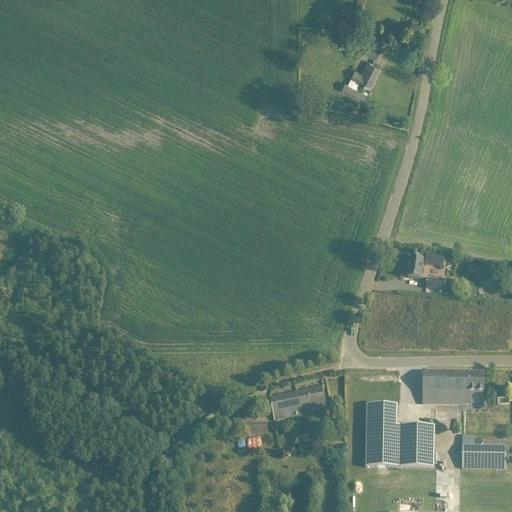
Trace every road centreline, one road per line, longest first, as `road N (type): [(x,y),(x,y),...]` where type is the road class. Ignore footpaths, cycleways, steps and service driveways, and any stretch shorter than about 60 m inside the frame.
road 1 (unclassified): [(511,351),(338,353),(407,164),(443,0)]
road 2 (unknown): [(136,511),(132,485),(150,449),(192,405),(253,376),(338,353)]
